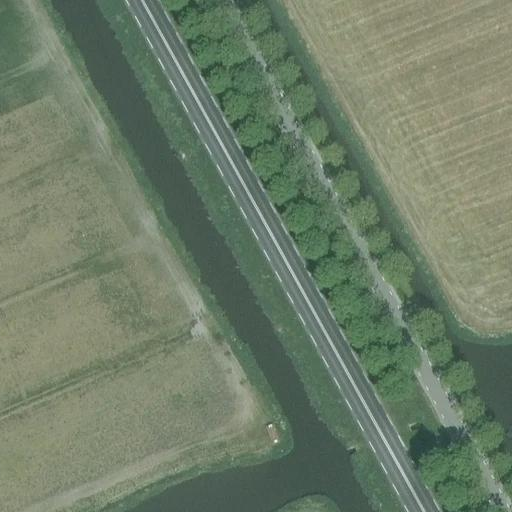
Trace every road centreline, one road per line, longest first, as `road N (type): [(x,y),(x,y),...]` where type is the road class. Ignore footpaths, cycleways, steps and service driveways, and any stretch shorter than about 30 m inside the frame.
road 1 (primary): [(432,511),(155,0)]
road 2 (unclassified): [(511,502),(238,0)]
